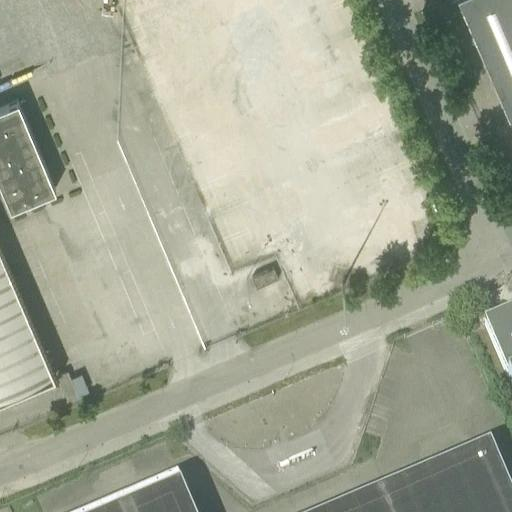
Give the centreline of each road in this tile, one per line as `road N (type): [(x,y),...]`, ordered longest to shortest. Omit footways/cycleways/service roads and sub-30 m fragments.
road 1 (unclassified): [(0,473),(501,259)]
road 2 (unclassified): [(501,259),(390,0)]
